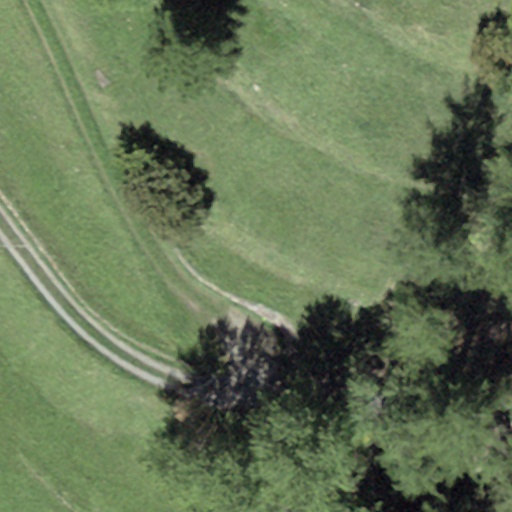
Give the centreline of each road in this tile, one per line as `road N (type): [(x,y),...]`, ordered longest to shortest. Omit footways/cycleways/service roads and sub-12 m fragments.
road 1 (track): [(0,218),(75,315),(148,369),(184,382),(278,384),(371,368),(449,382),(511,355)]
road 2 (track): [(371,368),(189,275),(146,222),(81,107),(37,0)]
